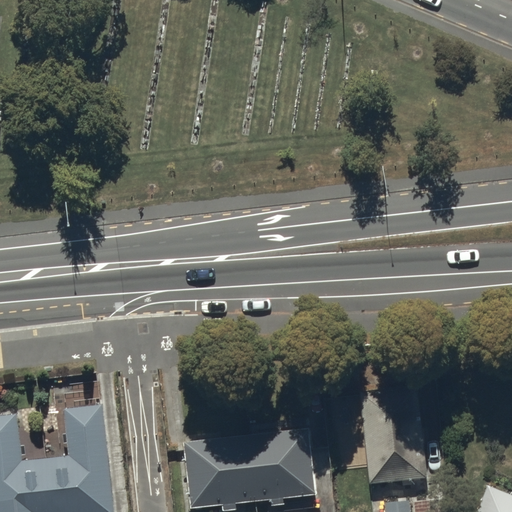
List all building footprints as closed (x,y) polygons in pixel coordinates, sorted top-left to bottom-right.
[(418,380),(360,386),(369,479),(427,473),(418,380)] [(17,410),(0,411),(0,511),(114,511),(102,399),(64,403),(69,451),(22,456),(17,410)] [(237,506),(236,498),(271,495),(272,501),(285,500),(284,493),(316,490),(309,423),(184,435),(190,503),(223,500),(224,507),(237,506)] [(511,511),(511,492),(511,493),(486,483),(473,511),(511,511)] [(411,511),(411,496),(385,497),(385,511),(411,511)]
